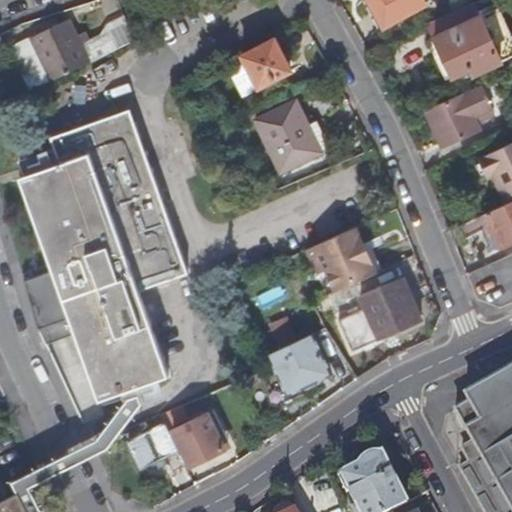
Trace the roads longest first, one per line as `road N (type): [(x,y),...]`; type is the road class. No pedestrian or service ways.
road 1 (residential): [(476,344),(402,155),(317,0)]
road 2 (residential): [(188,511),(397,382)]
road 3 (residential): [(93,511),(20,362),(0,301)]
road 4 (residential): [(397,382),(465,511)]
